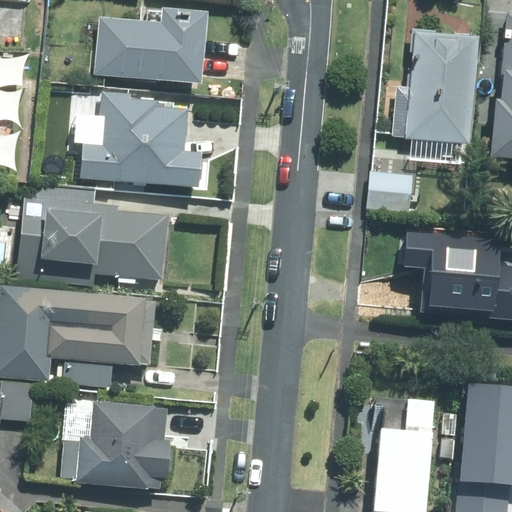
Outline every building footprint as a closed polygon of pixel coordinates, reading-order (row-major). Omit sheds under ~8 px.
[(201,10),(158,6),(157,21),(97,17),(93,73),(195,80),(199,33),(200,33),(201,10)] [(511,13),(501,12),(494,109),(511,111),(511,13)] [(472,34),(407,29),(398,140),(463,145),(472,34)] [(23,63),(0,61),(0,91),(22,92),(23,63)] [(196,150),(177,148),(180,106),(152,104),(152,98),(126,96),(126,92),(98,90),(97,114),(102,114),(100,143),(79,141),(77,177),(193,184),(196,150)] [(16,98),(0,96),(0,128),(15,129),(16,98)] [(0,135),(0,180),(9,181),(12,137),(0,135)] [(411,175),(364,173),(362,216),(409,218),(411,175)] [(114,204),(21,196),(13,277),(91,284),(92,271),(155,277),(161,213),(113,209),(114,204)] [(476,242),(406,236),(404,268),(388,267),(386,297),(471,303),(476,242)] [(153,296),(0,282),(0,374),(45,378),(47,355),(147,364),(153,296)] [(107,375),(60,372),(59,389),(106,392),(107,375)] [(474,387),(470,435),(461,435),(458,480),(486,482),(487,457),(511,459),(511,446),(511,390),(506,390),(506,384),(487,383),(487,388),(474,387)] [(29,388),(0,386),(0,425),(26,427),(29,388)] [(62,437),(59,477),(154,488),(156,474),(162,474),(164,438),(159,438),(162,405),(88,400),(85,439),(62,437)] [(455,416),(440,415),(437,465),(452,466),(455,416)] [(370,511),(416,511),(424,433),(371,429),(364,511),(370,511)]
